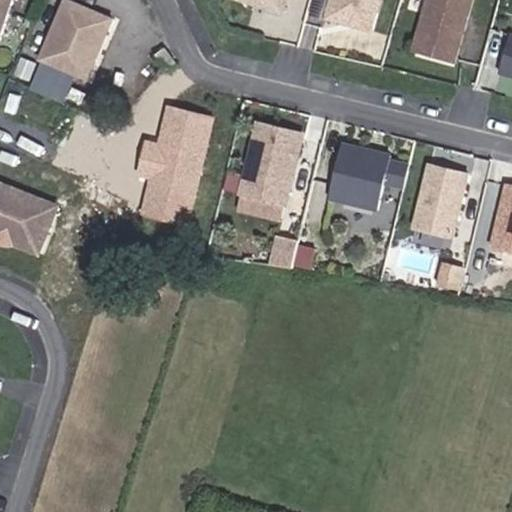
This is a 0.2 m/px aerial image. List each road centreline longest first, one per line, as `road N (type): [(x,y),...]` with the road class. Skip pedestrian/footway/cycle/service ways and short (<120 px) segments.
road 1 (residential): [(511,147),(229,79),(194,61),(163,0)]
road 2 (residential): [(0,289),(32,303),(58,370),(14,511)]
